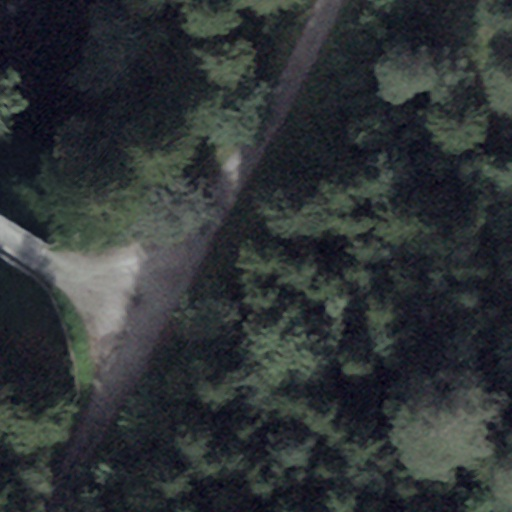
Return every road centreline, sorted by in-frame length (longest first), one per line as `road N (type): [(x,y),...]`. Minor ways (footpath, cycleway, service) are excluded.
road 1 (track): [(321,0),(298,61),(163,314),(100,394),(35,511)]
road 2 (track): [(0,222),(163,314)]
